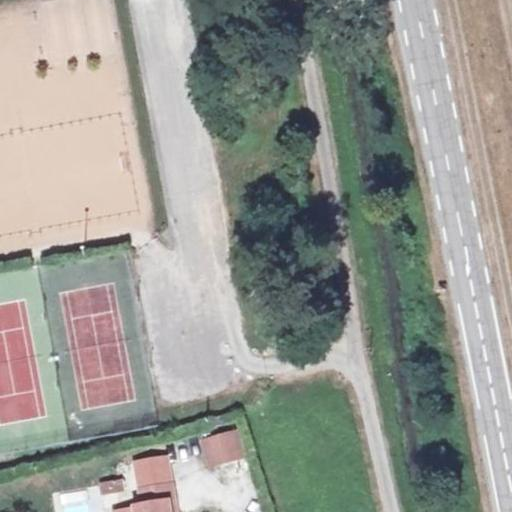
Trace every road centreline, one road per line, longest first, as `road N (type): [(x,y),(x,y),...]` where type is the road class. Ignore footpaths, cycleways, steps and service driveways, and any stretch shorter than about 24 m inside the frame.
road 1 (primary): [(413,0),(511,502)]
road 2 (track): [(452,0),(511,280)]
road 3 (unclassified): [(397,511),(341,233)]
road 4 (track): [(341,233),(298,0)]
